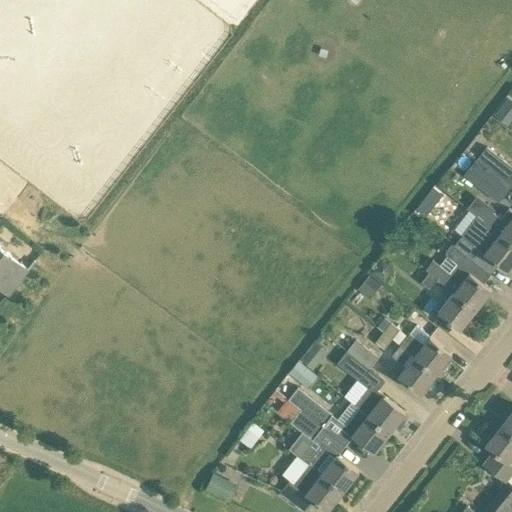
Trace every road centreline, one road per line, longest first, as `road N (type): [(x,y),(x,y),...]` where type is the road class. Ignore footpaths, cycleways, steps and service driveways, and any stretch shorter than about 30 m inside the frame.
road 1 (residential): [(377,511),(511,340)]
road 2 (tertiary): [(163,511),(0,436)]
